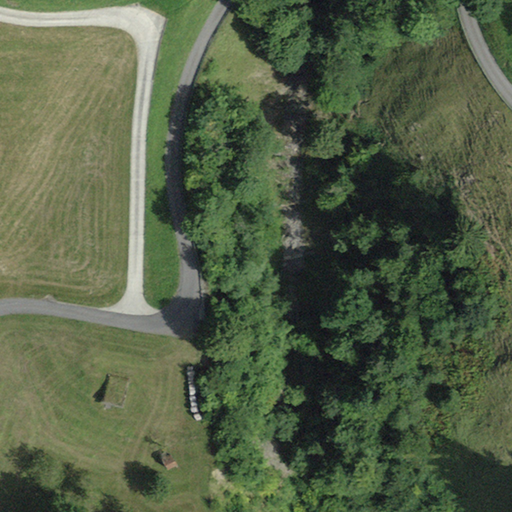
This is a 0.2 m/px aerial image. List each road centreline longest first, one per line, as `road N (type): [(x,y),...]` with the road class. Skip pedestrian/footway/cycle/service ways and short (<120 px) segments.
road 1 (unclassified): [(228,0),(186,87),(175,137),(190,292),(182,315),(156,325),(0,308)]
road 2 (track): [(0,13),(126,19),(146,34),(131,322)]
